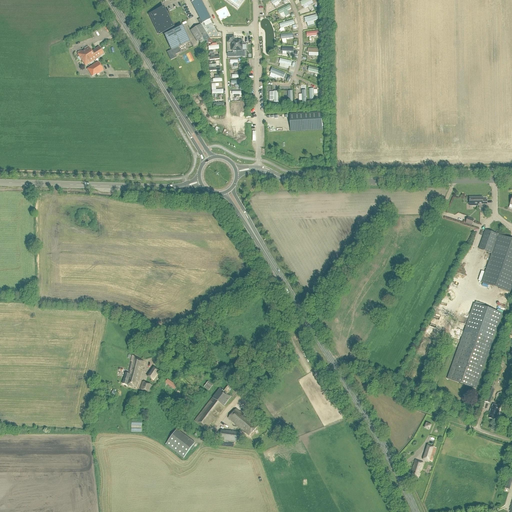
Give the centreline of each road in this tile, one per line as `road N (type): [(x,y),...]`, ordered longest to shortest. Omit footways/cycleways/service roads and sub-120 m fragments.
road 1 (primary): [(415,511),(249,227)]
road 2 (tertiary): [(511,179),(295,182),(257,169)]
road 3 (tertiary): [(172,188),(0,182)]
road 4 (primary): [(173,103),(109,0)]
